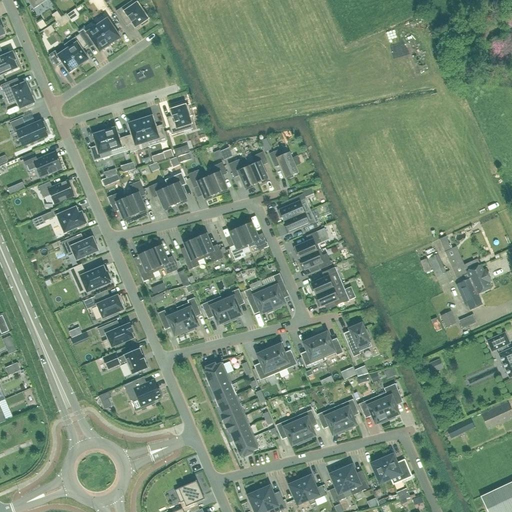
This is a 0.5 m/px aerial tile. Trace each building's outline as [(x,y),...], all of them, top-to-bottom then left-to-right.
[(26,0),(33,9),(46,0),(26,0)] [(103,0),(93,0),(97,11),(107,7),(103,0)] [(134,0),(133,0),(116,12),(126,27),(132,23),(135,28),(140,24),(141,26),(148,22),(146,20),(147,19),(134,0)] [(60,28),(69,23),(66,18),(58,23),(60,28)] [(97,26),(110,45),(120,38),(107,19),(97,26)] [(99,52),(110,45),(97,26),(87,33),(84,28),(78,33),(79,35),(87,46),(93,42),(99,52)] [(44,32),(49,47),(59,43),(54,28),(44,32)] [(79,35),(64,45),(67,49),(79,66),(88,60),(82,50),(87,46),(79,35)] [(69,73),(79,66),(67,49),(58,56),(55,51),(49,56),(57,67),(62,63),(69,73)] [(16,60),(12,53),(0,57),(0,75),(17,68),(14,61),(16,60)] [(33,105),(33,103),(34,103),(25,83),(20,85),(17,79),(1,86),(4,93),(9,90),(13,100),(16,99),(20,108),(26,106),(26,108),(33,105)] [(166,118),(172,135),(192,129),(189,117),(192,116),(188,105),(185,106),(184,106),(183,104),(176,106),(177,108),(171,110),(173,116),(166,118)] [(140,120),(147,142),(148,147),(167,141),(162,126),(156,128),(152,116),(140,120)] [(23,146),(47,136),(45,131),(47,130),(43,122),(42,123),(41,122),(26,128),(22,118),(10,123),(14,134),(17,133),(23,146)] [(125,137),(129,150),(130,153),(137,150),(136,146),(147,142),(140,120),(140,118),(133,120),(134,122),(128,124),(132,135),(125,137)] [(104,131),(110,151),(111,156),(129,150),(125,137),(119,139),(115,128),(104,131)] [(90,148),(94,161),(101,159),(100,154),(110,151),(104,131),(93,135),(96,146),(90,148)] [(229,150),(219,154),(224,163),(233,158),(229,150)] [(280,150),(269,154),(275,167),(280,165),(286,180),(293,177),(292,175),(297,173),(294,166),(300,164),(297,157),(291,159),(289,153),(282,156),(280,150)] [(248,164),(256,184),(261,182),(262,184),(268,181),(262,166),(267,164),(262,152),(252,157),(254,161),(248,164)] [(36,169),(40,178),(62,168),(55,153),(37,160),(35,154),(23,159),(26,166),(29,172),(36,169)] [(171,153),(152,159),(154,165),(173,158),(171,153)] [(240,175),(246,190),(252,188),(252,186),(256,184),(248,164),(242,166),(239,160),(228,165),(234,178),(240,175)] [(178,161),(170,162),(172,171),(180,170),(178,161)] [(6,177),(24,170),(21,163),(3,170),(6,177)] [(207,174),(216,194),(220,192),(221,194),(227,191),(221,176),(227,174),(222,163),(211,167),(213,172),(207,174)] [(199,186),(205,201),(212,198),(211,196),(216,194),(207,174),(201,177),(198,170),(188,175),(193,188),(199,186)] [(181,173),(165,181),(166,185),(175,205),(180,203),(181,204),(187,202),(180,187),(186,184),(181,173)] [(68,181),(52,188),(49,182),(45,184),(38,187),(41,193),(43,197),(50,194),(54,204),(58,203),(74,196),(68,181)] [(126,195),(135,215),(139,213),(140,215),(146,212),(140,197),(145,195),(140,182),(129,186),(132,192),(126,195)] [(158,196),(165,211),(171,208),(170,207),(175,205),(166,185),(161,187),(159,183),(148,188),(153,199),(158,196)] [(130,217),(135,215),(126,195),(120,198),(118,193),(108,198),(114,213),(119,210),(124,221),(131,219),(130,217)] [(292,205),(278,212),(280,218),(282,217),(284,222),(304,213),(301,207),(308,205),(303,194),(290,200),(292,205)] [(84,224),(86,223),(85,221),(87,220),(84,214),(82,215),(81,213),(78,214),(75,208),(57,216),(64,232),(77,227),(78,229),(85,226),(84,224)] [(41,216),(44,222),(55,217),(52,211),(41,216)] [(304,213),(284,222),(286,227),(284,227),(287,234),(302,227),(304,233),(317,227),(313,217),(307,219),(304,213)] [(240,228),(249,248),(255,245),(257,251),(268,247),(262,234),(257,236),(250,221),(244,224),(245,226),(240,228)] [(483,227),(487,237),(495,234),(490,223),(483,227)] [(229,248),(235,261),(246,257),(243,250),(249,248),(240,228),(235,230),(235,228),(228,231),(235,246),(229,248)] [(298,254),(300,259),(320,250),(317,244),(321,242),(320,238),(327,235),(324,229),(306,237),(308,242),(293,248),(296,255),(298,254)] [(195,239),(204,259),(209,257),(212,263),(223,258),(217,245),(212,247),(205,233),(199,235),(200,237),(195,239)] [(76,260),(98,251),(92,238),(80,243),(76,236),(60,243),(66,256),(73,252),(76,260)] [(184,259),(189,270),(199,266),(198,262),(204,259),(195,239),(190,241),(189,239),(183,242),(190,257),(184,259)] [(150,251),(158,271),(164,268),(167,275),(178,270),(172,257),(166,259),(160,244),(154,247),(154,249),(150,251)] [(320,250),(300,259),(302,263),(300,264),(303,270),(318,264),(320,270),(331,265),(326,254),(322,256),(320,250)] [(158,271),(150,251),(145,253),(144,251),(138,254),(143,265),(137,267),(144,282),(154,277),(153,273),(158,271)] [(446,272),(437,254),(436,252),(426,257),(427,259),(440,286),(453,280),(449,271),(446,272)] [(420,261),(425,273),(431,270),(426,259),(420,261)] [(84,271),(81,265),(69,270),(72,277),(84,271)] [(470,278),(477,294),(491,288),(488,283),(491,281),(486,270),(483,271),(481,265),(467,272),(467,273),(470,278)] [(87,292),(110,283),(109,281),(110,280),(107,273),(106,273),(103,267),(80,277),(87,292)] [(324,279),(309,285),(312,292),(313,291),(315,296),(336,287),(333,281),(339,278),(335,268),(322,273),(324,279)] [(254,271),(244,274),(246,279),(255,276),(254,271)] [(263,286),(274,311),(281,308),(280,306),(285,304),(280,293),(286,290),(286,291),(287,291),(279,273),(279,274),(273,277),(274,281),(263,286)] [(478,295),(477,294),(470,278),(456,284),(464,303),(467,302),(470,310),(482,304),(478,295)] [(216,288),(218,294),(225,291),(222,285),(216,288)] [(274,311),(263,286),(251,291),(250,289),(244,292),(250,306),(256,303),(261,314),(265,312),(266,314),(274,311)] [(336,287),(315,296),(317,300),(316,301),(319,307),(333,301),(336,306),(349,301),(344,290),(338,293),(336,287)] [(243,301),(238,289),(232,292),(233,294),(221,299),(231,322),(238,319),(237,317),(242,315),(237,304),(243,301)] [(117,296),(110,299),(108,296),(109,296),(107,290),(94,296),(98,305),(97,305),(103,318),(123,310),(121,305),(123,304),(120,296),(118,297),(117,296)] [(231,322),(221,299),(220,297),(201,305),(207,317),(213,314),(218,325),(222,323),(223,325),(231,322)] [(177,310),(178,310),(187,333),(195,330),(194,328),(198,326),(194,315),(200,312),(194,298),(187,301),(188,303),(176,308),(177,310)] [(187,333),(178,310),(177,310),(166,315),(164,311),(158,314),(158,313),(157,313),(164,328),(170,325),(175,336),(179,334),(180,336),(187,333)] [(440,316),(445,328),(456,323),(450,312),(440,316)] [(462,328),(476,322),(472,315),(459,321),(462,328)] [(112,347),(133,338),(131,333),(133,332),(129,324),(115,331),(111,323),(98,329),(101,337),(106,335),(112,347)] [(368,338),(370,337),(367,329),(365,330),(362,324),(356,326),(355,324),(348,327),(354,340),(347,343),(353,357),(360,354),(359,352),(372,347),(368,338)] [(336,356),(343,353),(338,341),(331,344),(327,333),(322,335),(321,332),(314,336),(324,358),(335,353),(336,356)] [(511,348),(509,350),(506,345),(510,344),(505,333),(486,341),(491,352),(497,349),(499,354),(499,355),(509,378),(511,376),(511,348)] [(324,358),(314,336),(306,339),(307,341),(303,343),(308,354),(301,357),(306,369),(325,361),(324,358)] [(268,347),(278,373),(297,365),(292,353),(285,356),(280,344),(276,346),(275,344),(268,347)] [(260,380),(278,373),(268,347),(260,351),(261,353),(257,355),(261,366),(255,369),(260,380)] [(147,369),(139,349),(122,356),(123,356),(117,359),(114,353),(101,358),(106,371),(120,365),(119,365),(125,362),(131,376),(147,369)] [(432,373),(443,368),(439,359),(428,364),(432,373)] [(204,371),(209,382),(227,374),(223,363),(215,366),(214,364),(206,368),(207,370),(204,371)] [(344,382),(356,377),(353,370),(340,375),(344,382)] [(370,374),(371,383),(395,380),(394,371),(370,374)] [(209,382),(213,392),(232,384),(227,374),(209,382)] [(366,375),(356,379),(359,386),(369,383),(366,375)] [(140,379),(124,386),(130,401),(138,398),(143,409),(154,404),(153,401),(163,397),(159,389),(157,389),(153,380),(143,385),(140,379)] [(323,389),(334,385),(332,379),(321,383),(323,389)] [(232,384),(213,393),(218,403),(236,395),(232,384)] [(377,396),(388,422),(396,418),(395,416),(399,414),(394,403),(402,400),(395,384),(384,389),(385,393),(377,396)] [(241,405),(236,395),(218,403),(222,413),(241,405)] [(388,422),(377,396),(359,404),(364,416),(370,413),(375,424),(380,422),(381,425),(388,422)] [(345,432),(353,429),(352,427),(356,425),(352,414),(358,411),(353,399),(335,407),(345,432)] [(488,429),(511,417),(511,416),(506,403),(481,414),(488,429)] [(221,415),(225,424),(245,416),(241,405),(222,413),(223,415),(221,415)] [(337,433),(338,436),(345,432),(335,407),(317,415),(322,427),(328,424),(333,435),(337,433)] [(304,443),(312,440),(311,438),(315,436),(310,424),(316,422),(311,410),(293,418),(304,443)] [(250,426),(245,416),(225,424),(229,434),(231,433),(231,434),(250,426)] [(296,444),(297,446),(304,443),(293,418),(275,425),(280,437),(287,435),(291,446),(296,444)] [(451,438),(474,427),(470,418),(447,430),(451,438)] [(250,426),(231,434),(236,445),(254,437),(250,426)] [(254,437),(236,445),(240,456),(243,454),(244,457),(253,453),(252,451),(259,448),(254,437)] [(392,455),(382,460),(390,478),(393,485),(412,477),(406,462),(397,466),(392,455)] [(382,460),(372,464),(380,483),(390,478),(382,460)] [(341,470),(352,496),(369,488),(363,473),(356,476),(351,466),(341,470)] [(336,488),(329,491),(335,503),(352,496),(341,470),(331,475),(336,488)] [(300,481),(308,500),(307,500),(310,505),(316,503),(314,497),(318,495),(310,477),(300,481)] [(186,507),(204,499),(202,495),(201,495),(199,492),(201,491),(196,481),(195,478),(186,482),(187,485),(174,490),(180,503),(184,502),(186,507)] [(300,481),(289,486),(297,504),(307,500),(308,500),(300,481)] [(487,511),(510,511),(511,511),(511,481),(480,496),(487,511)] [(269,487),(259,492),(267,510),(277,506),(269,487)] [(248,496),(255,511),(267,511),(267,510),(259,492),(248,496)] [(379,492),(372,495),(375,501),(382,498),(379,492)]
